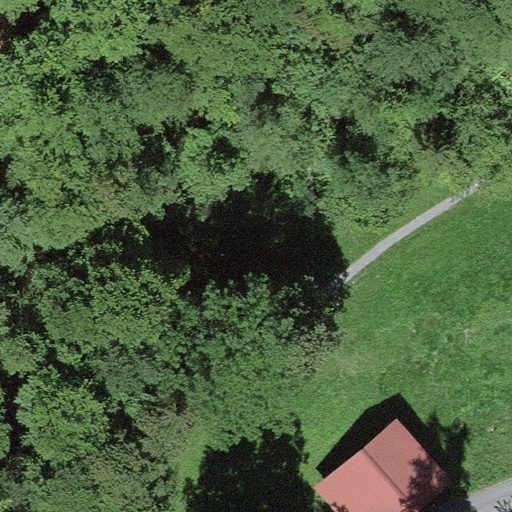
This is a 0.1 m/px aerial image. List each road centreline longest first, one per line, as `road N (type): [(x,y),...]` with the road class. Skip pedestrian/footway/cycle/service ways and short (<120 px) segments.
road 1 (trunk): [(511,122),(0,427)]
road 2 (track): [(321,511),(298,412),(20,313),(0,318)]
